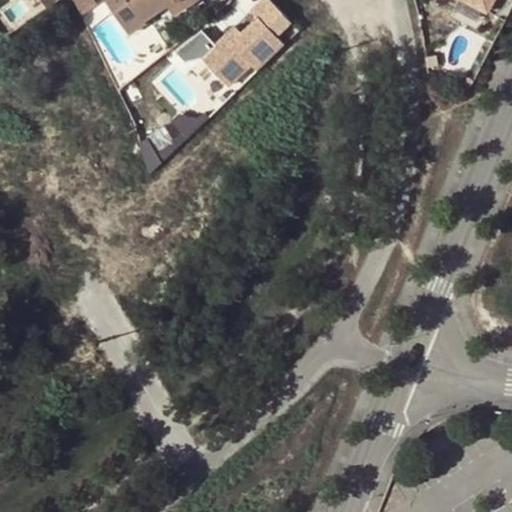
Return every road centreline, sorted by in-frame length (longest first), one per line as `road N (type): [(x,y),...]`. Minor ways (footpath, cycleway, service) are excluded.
road 1 (residential): [(396,0),(410,60),(390,215),(361,292),(326,340)]
road 2 (unclassified): [(405,357),(511,105)]
road 3 (residential): [(326,340),(236,439),(146,511)]
road 4 (unclassified): [(342,511),(405,357)]
